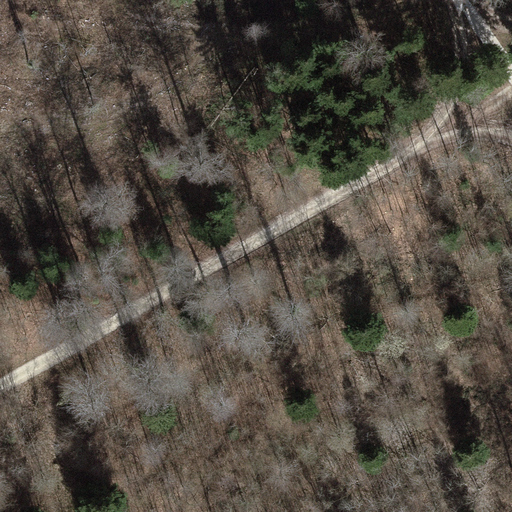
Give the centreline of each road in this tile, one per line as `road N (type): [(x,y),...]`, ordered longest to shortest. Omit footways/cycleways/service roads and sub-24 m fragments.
road 1 (track): [(511,89),(0,390)]
road 2 (track): [(469,17),(461,81),(435,134),(511,141)]
